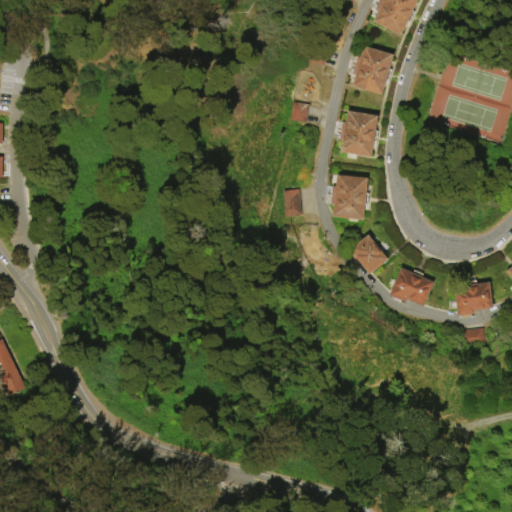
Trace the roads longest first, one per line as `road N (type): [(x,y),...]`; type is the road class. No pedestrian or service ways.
road 1 (residential): [(374,0),(327,143),(322,210),(332,237),(363,282),(406,311),(470,322),(511,309)]
road 2 (residential): [(443,0),(409,76),(397,131),(404,222),(436,254),(465,258),(511,233)]
road 3 (tertiary): [(18,285),(94,419),(137,447),(238,479)]
